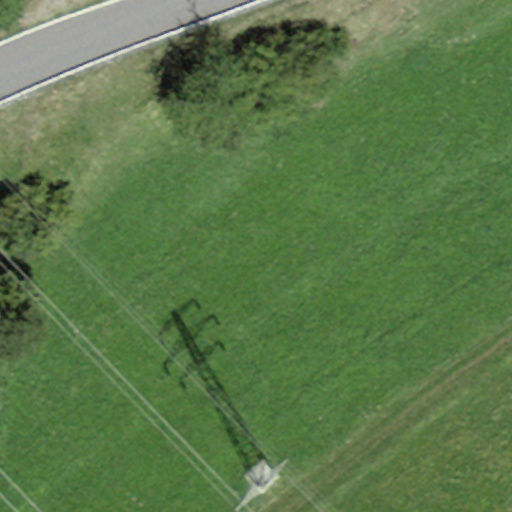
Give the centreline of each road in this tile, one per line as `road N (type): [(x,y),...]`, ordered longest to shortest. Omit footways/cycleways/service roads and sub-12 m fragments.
road 1 (track): [(511,344),(305,511)]
road 2 (unclassified): [(0,74),(195,0)]
